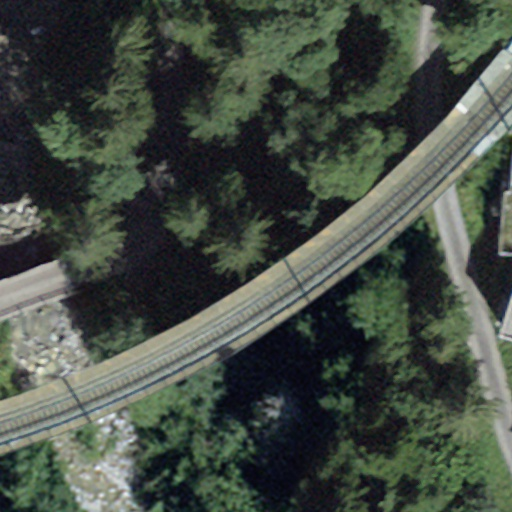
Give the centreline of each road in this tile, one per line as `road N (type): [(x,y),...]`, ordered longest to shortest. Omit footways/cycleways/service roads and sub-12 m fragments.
road 1 (track): [(511,446),(429,134),(436,0)]
road 2 (residential): [(169,0),(170,84),(151,201),(112,244),(0,301)]
